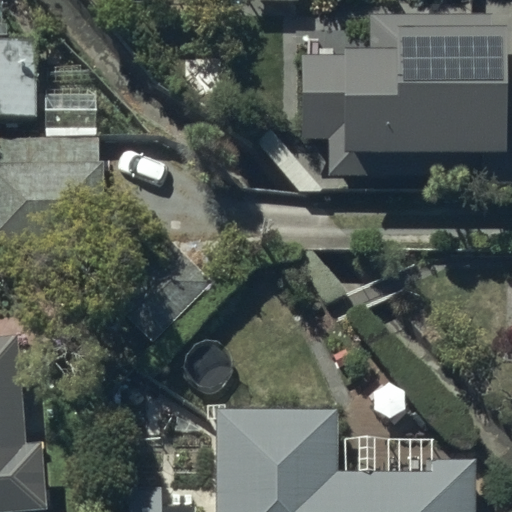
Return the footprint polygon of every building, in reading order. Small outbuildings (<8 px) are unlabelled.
[(296,0),(242,0),(242,14),(296,16),(296,0)] [(7,30),(0,30),(0,132),(33,132),(32,58),(8,58),(7,30)] [(365,72),(297,73),(297,160),(337,159),(338,190),(474,187),(474,204),(511,203),(511,103),(496,104),(495,60),(486,61),(485,30),(364,32),(365,72)] [(97,150),(0,149),(0,256),(103,257),(104,174),(97,174),(97,150)] [(207,303),(162,256),(105,315),(150,360),(207,303)] [(0,511),(39,511),(37,459),(20,460),(15,355),(0,355),(0,511)] [(211,511),(470,511),(471,479),(430,478),(430,452),(334,451),(334,428),(211,427),(211,511)] [(160,511),(160,497),(126,498),(125,511),(160,511)]
